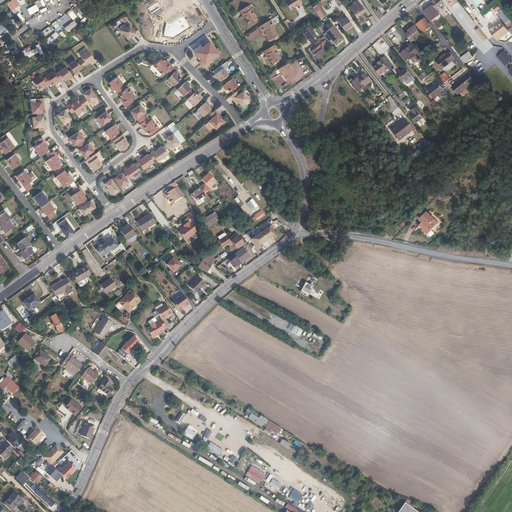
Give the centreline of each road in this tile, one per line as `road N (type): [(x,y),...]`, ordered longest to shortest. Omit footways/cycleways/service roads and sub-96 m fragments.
road 1 (residential): [(127,384),(295,230)]
road 2 (unclassified): [(511,266),(295,230)]
road 3 (unknown): [(142,369),(304,478)]
road 4 (tertiary): [(410,0),(282,107)]
road 5 (tertiary): [(114,214),(242,129)]
road 6 (residential): [(64,511),(127,384)]
road 7 (residential): [(90,181),(54,133),(50,114),(93,78)]
road 8 (residential): [(93,78),(134,141),(90,181)]
